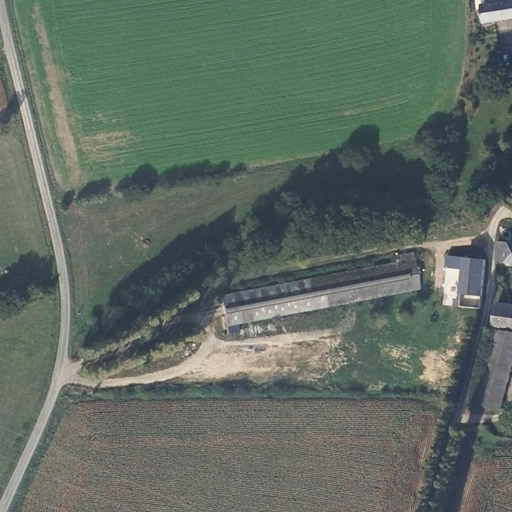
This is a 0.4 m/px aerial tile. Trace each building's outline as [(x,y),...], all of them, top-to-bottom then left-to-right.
[(480,13),(483,32),(511,26),(511,0),(497,0),(486,2),(486,12),(480,13)] [(429,281),(446,282),(449,247),(432,246),(429,281)] [(511,246),(503,246),(501,264),(511,265),(511,246)] [(423,296),(418,257),(402,259),(403,265),(276,284),(222,292),(227,323),(423,296)] [(449,298),(466,299),(469,264),(452,263),(449,298)] [(469,264),(466,299),(486,301),(490,266),(469,264)] [(429,281),(428,293),(445,294),(446,282),(429,281)] [(449,298),(448,310),(465,311),(466,299),(449,298)] [(486,301),(466,299),(465,311),(485,313),(486,301)] [(497,330),(502,331),(511,332),(511,308),(501,307),(497,330)] [(511,332),(502,331),(483,406),(506,412),(511,388),(511,332)]
